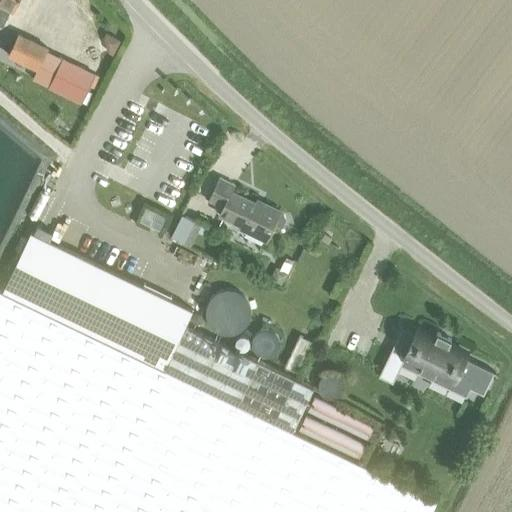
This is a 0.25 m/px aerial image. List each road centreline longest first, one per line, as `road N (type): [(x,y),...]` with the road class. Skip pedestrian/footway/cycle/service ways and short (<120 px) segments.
road 1 (unclassified): [(511,324),(267,129),(133,0)]
road 2 (unknown): [(165,33),(76,161),(73,182),(84,200),(191,265)]
